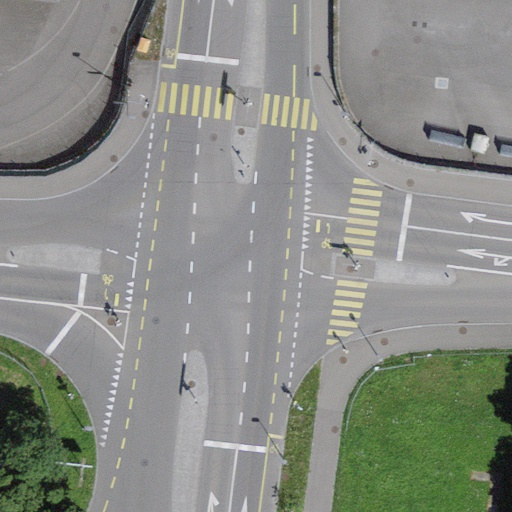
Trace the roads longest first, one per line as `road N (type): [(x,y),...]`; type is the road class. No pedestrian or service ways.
road 1 (unclassified): [(511,268),(354,259),(214,263)]
road 2 (secondary): [(214,263),(246,0)]
road 3 (secondary): [(180,511),(214,263)]
road 4 (unclassified): [(214,263),(0,254)]
